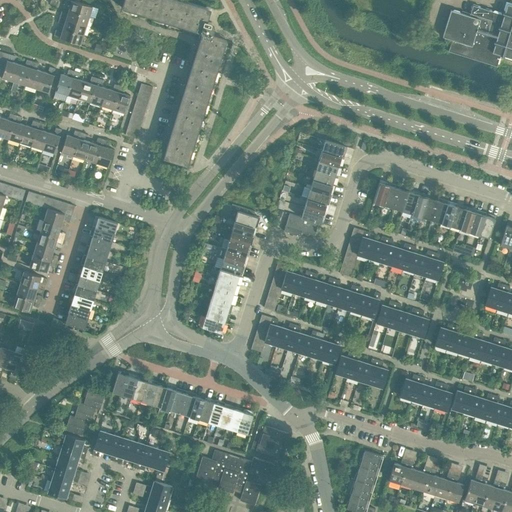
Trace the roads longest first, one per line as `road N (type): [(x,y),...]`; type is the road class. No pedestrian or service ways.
road 1 (residential): [(511,202),(366,161),(328,243),(281,245),(264,259),(233,358)]
road 2 (residential): [(303,424),(326,412),(450,451),(511,461)]
road 3 (tertiary): [(304,90),(511,157)]
road 4 (tertiary): [(511,134),(319,73)]
road 5 (tertiary): [(289,75),(173,219)]
road 6 (tertiary): [(187,223),(304,90)]
road 7 (tertiary): [(32,407),(151,318)]
road 8 (residential): [(121,204),(167,68)]
